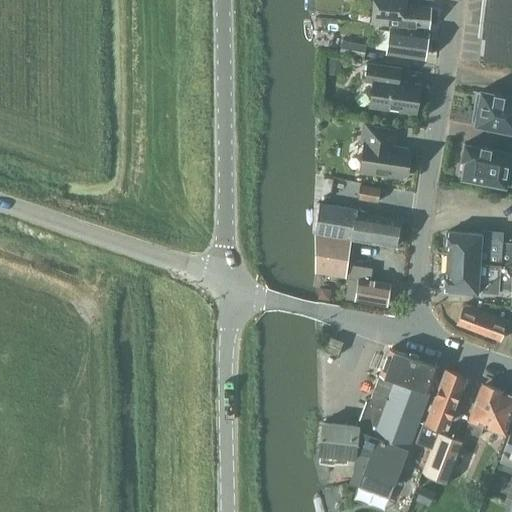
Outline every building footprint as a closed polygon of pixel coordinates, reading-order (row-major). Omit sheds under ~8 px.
[(372,0),(370,22),(428,27),(430,6),(405,4),(405,0),(372,0)] [(511,0),(489,0),(483,57),(511,59),(511,0)] [(421,58),(424,55),(427,33),(390,28),(386,53),(421,58)] [(341,40),(339,53),(363,58),(365,44),(341,40)] [(328,57),(326,73),(338,75),(340,59),(328,57)] [(369,107),(416,114),(420,84),(398,81),(400,68),(368,63),(365,81),(373,82),(369,107)] [(511,95),(504,94),(504,93),(493,91),(493,92),(481,90),(480,92),(478,107),(475,106),(472,120),(475,121),(475,124),(511,130),(511,95)] [(407,148),(394,146),(396,130),(363,125),(360,142),(364,143),(359,172),(402,178),(402,177),(406,174),(410,153),(407,149),(407,148)] [(464,143),(464,147),(467,147),(466,156),(462,155),(461,159),(465,159),(462,177),(505,185),(511,186),(511,151),(490,148),(491,146),(481,144),(480,146),(464,143)] [(360,184),(357,199),(377,202),(379,188),(360,184)] [(315,234),(395,247),(399,224),(397,220),(361,214),(362,210),(320,202),(315,234)] [(502,235),(481,234),(447,231),(447,234),(443,235),(443,242),(446,245),(445,248),(448,248),(447,260),(511,265),(511,242),(502,242),(502,235)] [(345,277),(351,240),(315,234),(316,272),(345,277)] [(511,279),(511,265),(447,260),(446,273),(443,273),(443,275),(440,276),(439,283),(443,286),(442,290),(498,294),(499,289),(511,290),(511,279)] [(346,299),(387,305),(390,284),(370,281),(372,269),(351,266),(346,299)] [(319,287),(317,299),(329,301),(331,290),(319,287)] [(457,324),(500,340),(507,320),(464,303),(457,324)] [(330,337),(325,351),(337,356),(343,341),(330,337)] [(362,473),(393,485),(438,367),(389,348),(369,402),(366,401),(357,425),(354,457),(352,457),(350,467),(362,472),(362,473)] [(450,418),(465,377),(446,370),(426,421),(423,420),(415,440),(431,446),(443,415),(450,418)] [(483,426),(504,434),(511,414),(511,395),(502,391),(486,384),(481,387),(468,420),(469,420),(465,431),(479,437),(483,426)] [(352,457),(354,457),(357,425),(323,421),(319,453),(352,457)] [(511,428),(499,461),(511,466),(511,428)] [(438,431),(422,473),(448,483),(464,441),(438,431)] [(357,486),(388,498),(393,485),(362,473),(357,486)] [(430,493),(421,488),(416,498),(426,503),(430,493)]
